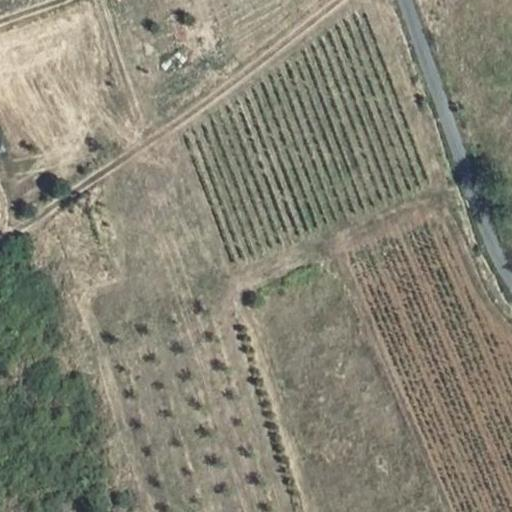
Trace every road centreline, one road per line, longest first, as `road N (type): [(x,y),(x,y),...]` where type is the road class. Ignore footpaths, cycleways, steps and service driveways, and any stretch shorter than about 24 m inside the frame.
road 1 (track): [(340,0),(0,240)]
road 2 (unclassified): [(406,0),(511,274)]
road 3 (track): [(157,136),(106,0)]
